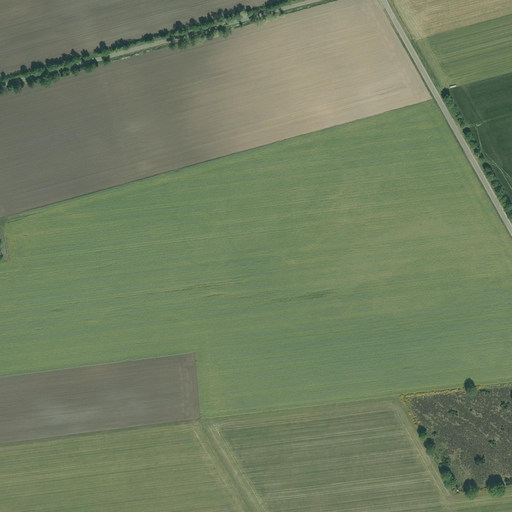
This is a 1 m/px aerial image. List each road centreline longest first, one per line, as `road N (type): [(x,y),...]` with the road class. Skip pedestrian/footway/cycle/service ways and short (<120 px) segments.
road 1 (unclassified): [(0,86),(317,0)]
road 2 (tertiary): [(511,234),(383,0)]
